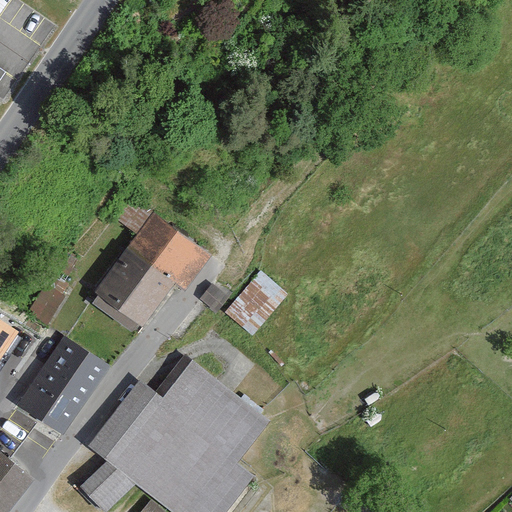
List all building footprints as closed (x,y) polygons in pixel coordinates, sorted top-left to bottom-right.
[(152,212),(94,293),(143,328),(175,284),(186,291),(211,255),(152,212)] [(262,271),(224,313),(252,337),(289,295),(262,271)] [(229,296),(212,283),(200,299),(217,312),(229,296)] [(66,297),(45,285),(29,313),(49,325),(66,297)] [(0,361),(20,332),(0,318),(0,361)] [(110,367),(66,337),(18,405),(62,435),(110,367)] [(140,379),(88,446),(108,461),(80,487),(103,511),(106,511),(136,484),(172,511),(225,511),(254,475),(239,464),(273,420),(185,353),(156,391),(140,379)] [(0,511),(7,511),(30,485),(0,460),(0,511)] [(166,511),(151,499),(140,511),(166,511)]
